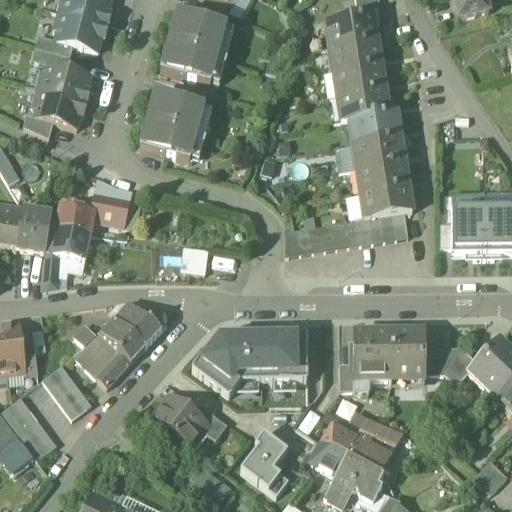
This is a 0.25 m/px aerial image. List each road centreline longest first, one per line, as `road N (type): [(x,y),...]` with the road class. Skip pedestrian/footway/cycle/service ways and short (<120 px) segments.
road 1 (residential): [(264,304),(270,235),(249,210),(103,170),(152,0)]
road 2 (residential): [(217,308),(96,430),(39,511)]
road 3 (residential): [(264,304),(511,306)]
road 4 (residential): [(0,310),(111,297),(217,308)]
road 5 (residential): [(511,163),(454,84),(419,0)]
